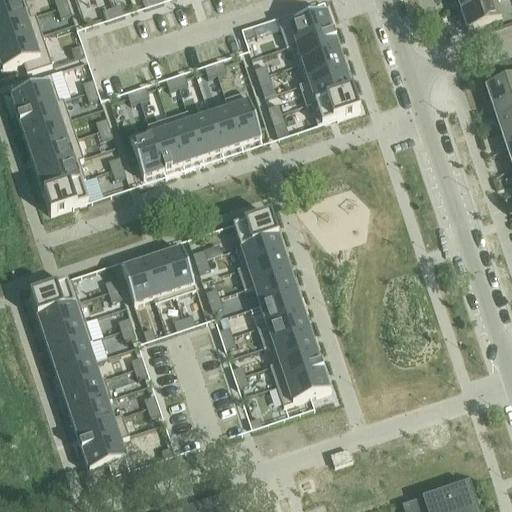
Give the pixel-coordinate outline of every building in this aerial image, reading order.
[(0,0),(0,12),(25,4),(23,0),(0,0)] [(160,0),(152,0),(150,1),(154,12),(163,9),(160,0)] [(492,0),(455,0),(460,15),(494,4),(492,0)] [(150,1),(141,4),(144,15),(154,12),(150,1)] [(65,2),(54,6),(57,15),(68,11),(65,2)] [(25,4),(0,12),(0,34),(31,24),(31,23),(25,4)] [(494,4),(460,15),(467,37),(501,25),(494,4)] [(68,11),(57,15),(60,25),(72,21),(68,11)] [(121,11),(111,14),(115,25),(125,22),(121,11)] [(111,14),(102,17),(106,28),(115,25),(111,14)] [(302,18),(277,26),(286,54),(286,55),(291,53),(291,52),(333,38),(326,18),(304,25),(302,18)] [(31,24),(0,34),(0,55),(42,41),(36,22),(31,23),(31,24)] [(253,33),(241,37),(244,46),(256,43),(253,33)] [(333,38),(291,52),(291,53),(297,71),(339,57),(333,38)] [(42,41),(0,55),(0,69),(3,77),(24,71),(27,80),(52,71),(42,41)] [(82,51),(70,55),(74,64),(85,61),(82,51)] [(339,57),(297,71),(303,90),(303,91),(345,76),(339,57)] [(223,67),(213,70),(217,82),(227,78),(223,67)] [(213,70),(204,73),(208,85),(217,82),(213,70)] [(266,72),(254,75),(257,85),(269,81),(266,72)] [(303,90),(299,91),(299,92),(306,111),(306,113),(311,111),(310,110),(352,96),(345,76),(303,91),(303,90)] [(184,80),(175,83),(178,95),(188,91),(184,80)] [(269,81),(257,85),(261,94),(272,91),(269,81)] [(511,82),(486,91),(493,113),(511,106),(511,82)] [(175,83),(165,86),(169,98),(178,95),(175,83)] [(93,86),(82,90),(85,100),(96,96),(93,86)] [(53,88),(11,102),(17,122),(59,108),(59,107),(53,88)] [(146,92),(136,96),(140,107),(149,104),(147,97),(146,92)] [(96,96),(85,100),(88,109),(100,105),(96,96)] [(136,96),(126,99),(128,103),(130,111),(140,107),(136,96)] [(352,96),(310,110),(311,111),(318,131),(359,118),(352,96)] [(225,105),(225,106),(228,115),(229,115),(241,151),(261,145),(245,99),(225,105)] [(59,108),(17,122),(23,141),(70,126),(64,106),(59,107),(59,108)] [(511,106),(493,113),(500,133),(511,129),(511,106)] [(279,110),(267,114),(270,124),(282,120),(279,110)] [(228,115),(209,121),(222,158),(241,151),(229,115),(228,115)] [(187,119),(168,125),(183,171),(202,165),(190,128),(191,128),(187,118),(187,119)] [(282,120),(270,124),(274,133),(285,129),(282,120)] [(191,128),(190,128),(202,165),(222,158),(209,121),(191,128)] [(106,125),(95,129),(98,138),(109,135),(106,125)] [(148,132),(147,132),(149,137),(150,136),(164,178),(183,171),(168,125),(148,132)] [(70,126),(23,141),(30,160),(77,145),(70,126)] [(511,129),(500,133),(506,153),(511,151),(511,129)] [(109,135),(98,138),(101,148),(113,144),(109,135)] [(149,137),(129,143),(143,185),(164,178),(150,136),(149,137)] [(77,145),(30,160),(36,180),(77,166),(78,167),(83,165),(83,164),(77,145)] [(119,164),(108,168),(111,177),(122,173),(119,164)] [(77,166),(36,180),(42,199),(79,187),(80,189),(84,187),(84,186),(78,167),(77,166)] [(122,173),(111,177),(114,186),(126,183),(122,173)] [(79,187),(42,199),(50,222),(87,209),(80,189),(79,187)] [(270,220),(233,233),(240,254),(240,255),(278,242),(270,220)] [(240,254),(236,255),(236,256),(242,274),(242,275),(284,261),(278,242),(240,255),(240,254)] [(181,255),(161,262),(175,304),(195,297),(181,255)] [(203,256),(192,260),(195,270),(206,266),(203,256)] [(242,274),(238,276),(238,277),(245,296),(245,297),(249,295),(291,282),(284,261),(242,275),(242,274)] [(161,262),(141,269),(154,306),(153,306),(154,311),(155,311),(175,304),(161,262)] [(206,266),(195,270),(198,279),(210,275),(206,266)] [(141,269),(122,275),(134,313),(153,306),(154,306),(141,269)] [(291,282),(249,295),(255,314),(297,300),(291,282)] [(116,286),(105,290),(108,299),(119,295),(116,286)] [(71,288),(30,302),(37,323),(78,309),(71,288)] [(119,295),(108,299),(111,308),(122,304),(119,295)] [(216,295),(205,299),(208,308),(219,304),(216,295)] [(297,300),(255,314),(262,332),(262,333),(303,319),(297,300)] [(219,304),(208,308),(211,318),(223,314),(219,304)] [(78,309),(37,323),(43,342),(85,328),(78,309)] [(262,332),(257,334),(257,335),(264,354),(264,355),(269,354),(268,353),(310,339),(303,319),(262,333),(262,332)] [(192,321),(182,325),(186,336),(195,333),(192,321)] [(129,324),(118,328),(121,338),(132,334),(129,324)] [(182,325),(173,328),(176,339),(186,336),(182,325)] [(85,328),(43,342),(50,361),(87,349),(87,350),(91,348),(91,347),(85,328)] [(132,334),(121,338),(124,347),(135,343),(132,334)] [(229,334),(218,337),(221,347),(232,343),(229,334)] [(152,335),(143,338),(146,349),(156,346),(152,335)] [(310,339),(268,353),(269,354),(274,371),(275,372),(316,358),(310,339)] [(232,343),(221,347),(224,356),(236,353),(232,343)] [(87,349),(50,361),(56,381),(94,368),(87,350),(87,349)] [(274,371),(270,373),(277,393),(323,378),(316,358),(275,372),(274,371)] [(142,363),(131,367),(134,376),(145,372),(142,363)] [(94,368),(56,381),(63,400),(100,387),(94,368)] [(145,372),(134,376),(137,386),(148,382),(145,372)] [(242,372),(231,376),(234,386),(245,382),(242,372)] [(323,378),(277,393),(283,413),(329,398),(323,378)] [(245,382),(234,386),(237,395),(248,391),(245,382)] [(100,387),(63,400),(69,419),(107,407),(107,408),(112,406),(111,405),(105,386),(104,385),(100,387)] [(155,402),(143,405),(147,415),(158,411),(155,402)] [(107,407),(69,419),(76,439),(113,426),(113,425),(107,408),(107,407)] [(158,411),(147,415),(150,424),(161,421),(158,411)] [(113,426),(76,439),(82,458),(120,445),(120,446),(129,443),(129,442),(122,423),(122,422),(113,425),(113,426)] [(253,426),(248,428),(251,437),(263,433),(259,424),(253,426)] [(120,445),(82,458),(89,478),(127,466),(120,446),(120,445)] [(167,455),(161,457),(164,466),(175,463),(172,453),(167,455)] [(349,456),(331,462),(334,472),(335,473),(353,467),(349,456)] [(476,511),(469,489),(402,511),(401,511),(476,511)] [(228,511),(224,498),(183,511),(228,511)]
